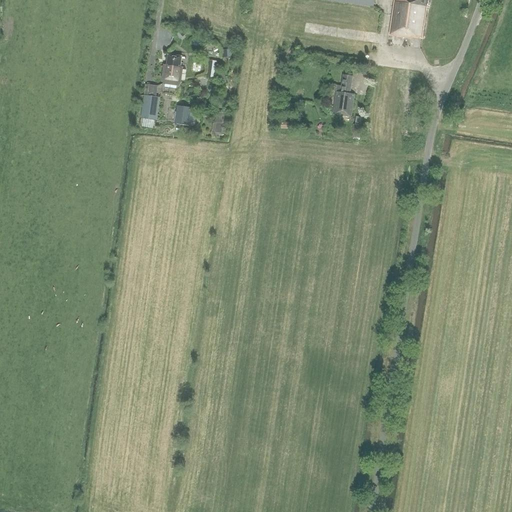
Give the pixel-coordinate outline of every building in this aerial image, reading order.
[(421,39),(427,0),(394,0),(389,36),(412,39),(412,38),(421,39)] [(181,83),(183,68),(180,68),(182,57),(168,55),(166,66),(164,66),(162,80),(163,84),(178,86),(181,83)] [(208,61),(206,77),(216,78),(218,62),(208,61)] [(351,117),(354,95),(351,94),(353,77),(343,76),(342,87),(337,86),(333,115),(351,117)] [(160,98),(156,97),(157,85),(147,83),(141,118),(156,121),(160,98)] [(195,126),(196,114),(191,114),(192,108),(177,106),(175,124),(195,126)] [(227,114),(215,112),(212,131),(224,133),(227,114)] [(353,137),(360,137),(361,125),(354,125),(353,137)]
